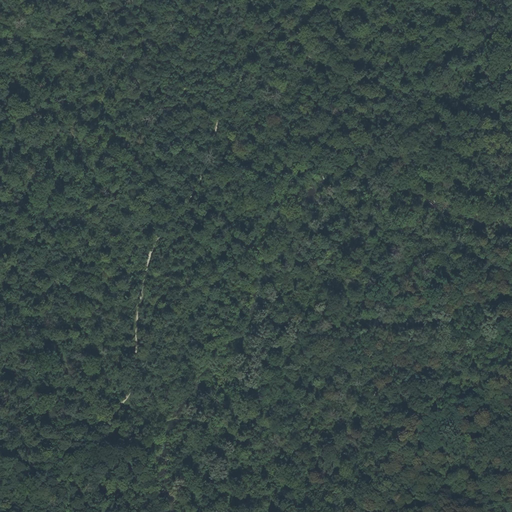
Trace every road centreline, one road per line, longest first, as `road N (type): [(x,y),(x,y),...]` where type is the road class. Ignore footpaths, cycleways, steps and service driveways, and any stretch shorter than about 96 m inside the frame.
road 1 (track): [(301,0),(257,43),(192,197),(150,253),(138,304),(136,378),(125,400),(70,442),(14,511)]
road 2 (track): [(56,0),(133,151),(158,238)]
